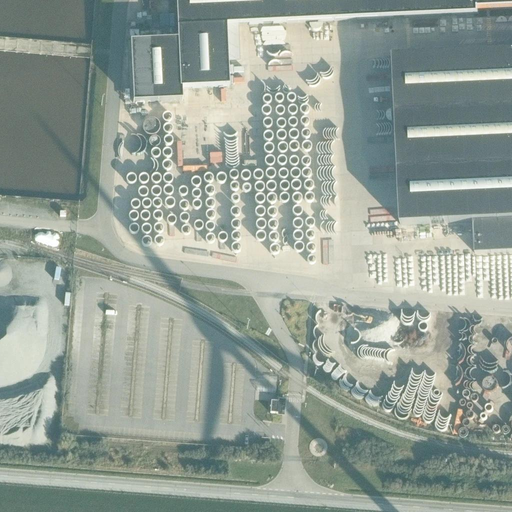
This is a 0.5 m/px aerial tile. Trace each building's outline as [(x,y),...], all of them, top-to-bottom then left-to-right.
[(511,0),(170,0),(174,90),(223,88),(221,22),(511,10),(511,0)] [(300,33),(302,57),(317,56),(316,41),(330,40),(330,34),(320,34),(320,32),(300,33)] [(511,53),(399,59),(406,227),(476,223),(478,255),(511,253),(511,53)] [(161,121),(161,132),(184,131),(184,120),(161,121)] [(309,130),(291,130),(292,153),(310,153),(309,130)] [(148,158),(131,158),(131,147),(123,147),(123,159),(118,159),(119,171),(156,170),(156,146),(148,146),(148,158)] [(291,166),(310,166),(310,155),(291,155),(291,166)] [(155,182),(148,182),(147,180),(147,197),(149,192),(152,195),(147,198),(154,198),(156,194),(162,201),(172,193),(185,199),(185,206),(224,205),(234,210),(234,216),(236,218),(250,218),(249,176),(246,173),(195,174),(195,165),(187,166),(187,169),(192,169),(188,172),(191,176),(158,177),(155,182)] [(385,367),(388,352),(381,351),(382,345),(384,345),(370,343),(369,346),(364,345),(361,368),(365,368),(364,381),(372,382),(371,385),(383,386),(384,376),(385,367)] [(334,356),(319,357),(319,358),(311,358),(312,371),(318,370),(319,381),(325,380),(324,368),(335,367),(334,356)] [(284,418),(285,401),(278,401),(278,403),(272,402),(271,415),(278,415),(278,418),(284,418)]
